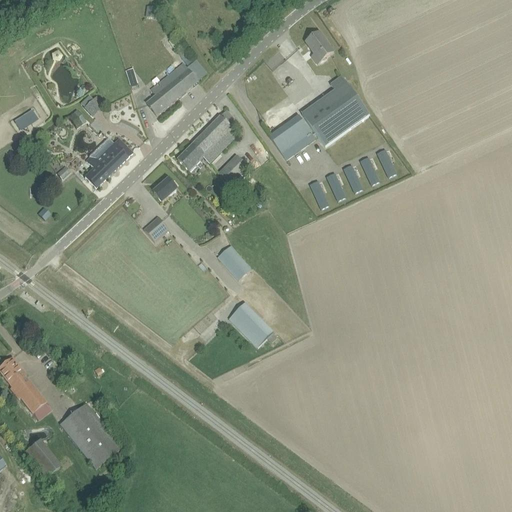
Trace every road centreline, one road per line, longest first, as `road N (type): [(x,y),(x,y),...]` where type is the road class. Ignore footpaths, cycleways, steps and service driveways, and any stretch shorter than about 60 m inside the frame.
road 1 (unclassified): [(0,295),(55,254),(315,0)]
road 2 (unknown): [(45,261),(216,387)]
